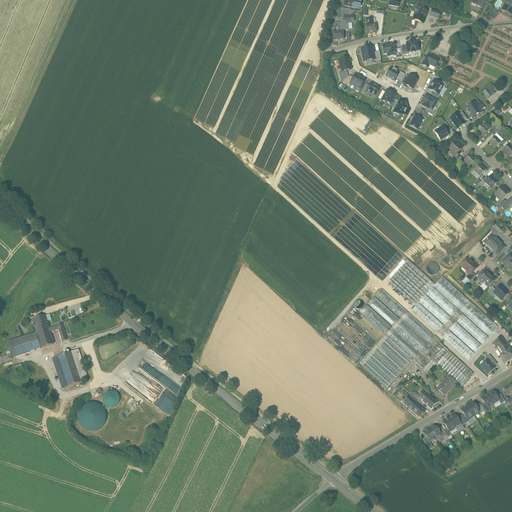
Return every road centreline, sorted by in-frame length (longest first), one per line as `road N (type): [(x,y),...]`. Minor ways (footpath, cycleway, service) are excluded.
road 1 (secondary): [(332,479),(131,322),(0,202)]
road 2 (residential): [(511,368),(332,479)]
road 3 (track): [(0,155),(73,0)]
road 4 (residential): [(511,21),(350,44)]
